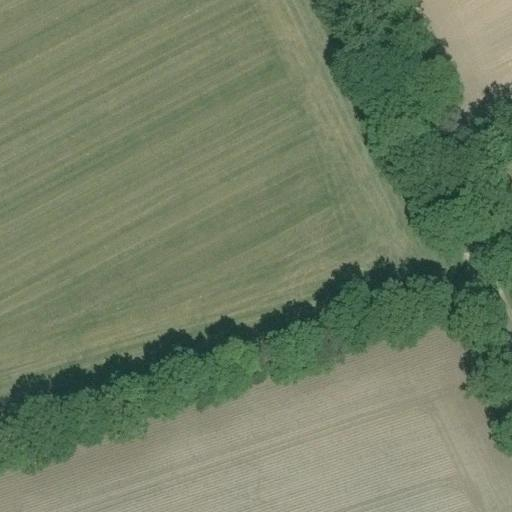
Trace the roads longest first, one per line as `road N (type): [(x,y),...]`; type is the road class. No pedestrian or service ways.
road 1 (track): [(484,280),(0,427)]
road 2 (unclassified): [(356,0),(511,344)]
